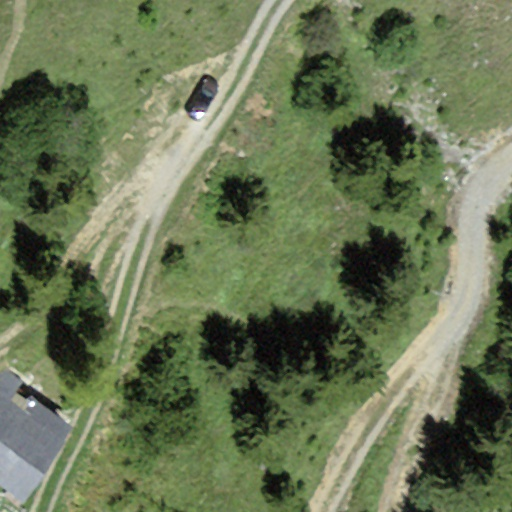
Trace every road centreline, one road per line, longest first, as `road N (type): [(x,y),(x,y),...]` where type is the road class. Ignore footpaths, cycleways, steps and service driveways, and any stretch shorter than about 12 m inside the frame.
road 1 (track): [(281,0),(155,205),(41,511)]
road 2 (track): [(322,511),(374,417),(454,313),(471,266),(477,208),(511,158)]
